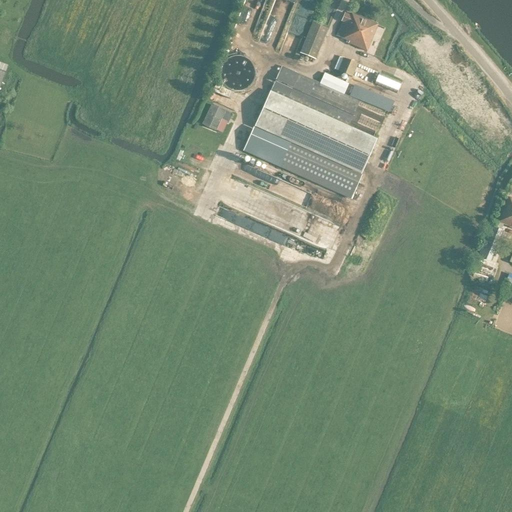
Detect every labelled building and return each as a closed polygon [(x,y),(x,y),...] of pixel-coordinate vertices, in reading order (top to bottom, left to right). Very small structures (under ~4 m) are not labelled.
[(344,13),(336,35),(342,38),(342,39),(349,42),(348,44),(366,51),(378,24),(351,13),(351,15),(344,13)] [(312,22),(300,53),(316,59),(328,28),(312,22)] [(255,74),(255,73),(255,69),(254,66),(252,63),(249,60),(247,58),(243,56),(240,56),(236,55),(233,56),(229,57),(226,59),(224,61),(222,64),(220,67),(219,70),(219,74),(220,77),(221,81),(223,84),(225,87),(228,89),(231,90),(234,91),(238,91),(241,91),(245,89),(248,87),(250,86),(252,83),(254,80),(255,76),(255,74)] [(358,64),(343,57),(339,56),(334,69),(338,71),(352,77),(358,64)] [(325,73),(320,83),(281,66),(268,95),(347,130),(359,101),(343,94),(348,83),(338,79),(338,78),(325,73)] [(375,84),(397,94),(402,83),(380,73),(375,84)] [(389,113),(395,100),(355,84),(350,95),(382,108),(382,110),(389,113)] [(351,197),(361,177),(377,143),(347,130),(268,95),(253,127),(243,149),(281,165),(351,197)] [(215,130),(225,110),(212,104),(202,124),(215,130)] [(511,198),(509,197),(504,208),(499,222),(511,227),(511,198)] [(491,262),(503,230),(490,225),(479,257),(491,262)] [(511,277),(510,277),(508,276),(505,285),(503,289),(511,292),(511,277)]
